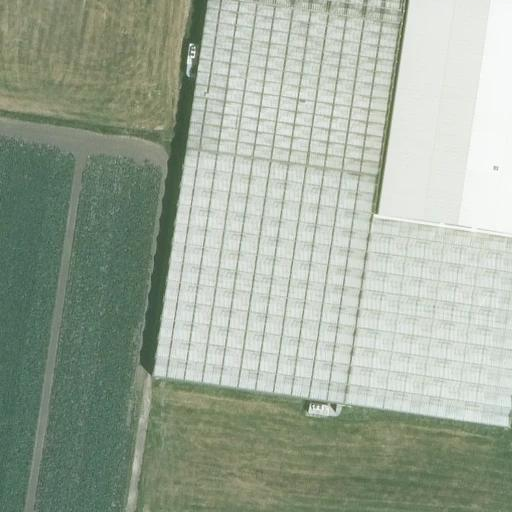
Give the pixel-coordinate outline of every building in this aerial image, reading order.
[(208,0),(159,342),(154,378),(160,379),(308,401),(344,406),(346,406),(374,218),(380,178),(219,155),(230,78),(241,0),(208,0)] [(241,0),(230,78),(391,102),(405,0),(241,0)] [(409,0),(378,218),(511,237),(511,3),(489,0),(409,0)] [(230,78),(219,155),(380,178),(391,102),(230,78)] [(374,218),(346,406),(510,430),(511,413),(511,237),(378,218),(374,218)]
